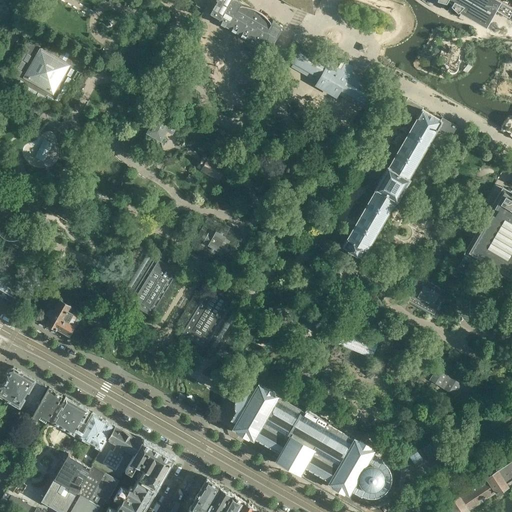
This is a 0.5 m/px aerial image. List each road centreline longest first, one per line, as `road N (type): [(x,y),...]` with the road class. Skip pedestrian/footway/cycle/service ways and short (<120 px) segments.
road 1 (tertiary): [(200,442),(13,336)]
road 2 (tertiary): [(200,442),(321,511)]
